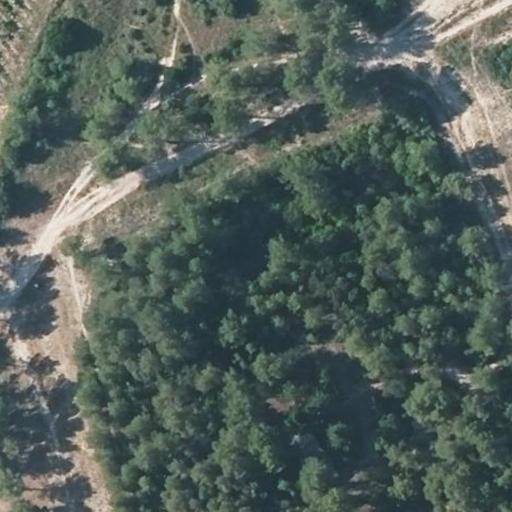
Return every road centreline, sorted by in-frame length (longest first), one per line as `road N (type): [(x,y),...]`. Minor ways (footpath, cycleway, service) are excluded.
road 1 (track): [(54,234),(468,0)]
road 2 (track): [(176,0),(152,96),(70,196),(54,234)]
road 3 (track): [(511,281),(449,101),(409,36)]
road 4 (track): [(4,297),(19,360),(47,416),(77,511)]
road 5 (track): [(45,0),(0,118)]
